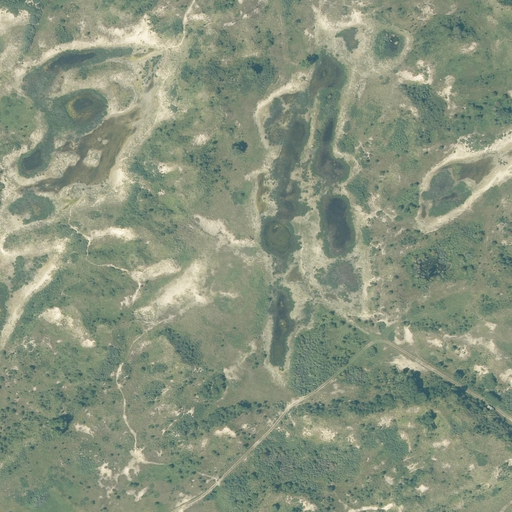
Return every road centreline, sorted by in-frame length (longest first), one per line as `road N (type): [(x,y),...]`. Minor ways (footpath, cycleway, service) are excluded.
road 1 (track): [(322,0),(302,276),(314,296),(511,419)]
road 2 (track): [(376,337),(290,406),(205,494),(173,511)]
